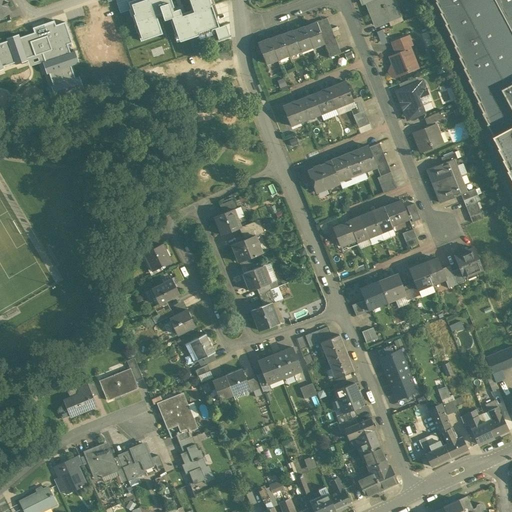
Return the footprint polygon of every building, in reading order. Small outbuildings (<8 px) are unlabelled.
[(0,0),(0,18),(0,17),(9,13),(6,7),(7,2),(3,1),(2,0),(0,0)] [(176,21),(173,13),(168,0),(149,0),(130,6),(134,16),(132,17),(141,42),(160,35),(155,18),(159,16),(162,25),(171,23),(176,21)] [(211,8),(208,0),(188,0),(194,14),(182,18),(179,11),(173,13),(176,21),(171,23),(178,44),(198,37),(197,35),(217,29),(210,9),(211,8)] [(374,0),(367,3),(376,25),(388,20),(398,16),(398,15),(392,0),(374,0)] [(511,83),(511,32),(494,0),(435,0),(436,1),(435,2),(441,12),(440,13),(445,23),(444,24),(450,35),(449,35),(455,46),(454,46),(459,57),(458,57),(464,68),(463,69),(469,79),(468,80),(473,90),(472,91),(478,101),(511,83)] [(511,0),(494,0),(511,32),(511,0)] [(398,16),(388,20),(390,26),(403,21),(401,14),(398,15),(398,16)] [(327,18),(316,22),(318,27),(329,23),(327,18)] [(0,68),(3,68),(3,67),(15,63),(27,59),(27,58),(42,53),(45,61),(44,61),(48,73),(49,73),(53,85),(52,85),(57,97),(83,88),(79,76),(75,78),(71,66),(79,63),(75,51),(70,52),(68,44),(72,43),(65,22),(56,25),(54,20),(33,28),(34,32),(20,37),(19,34),(7,38),(8,41),(0,43),(0,68)] [(316,22),(304,27),(312,46),(324,42),(322,37),(320,32),(318,27),(316,22)] [(329,23),(318,27),(320,32),(331,28),(329,23)] [(304,27),(304,26),(293,31),(300,50),(312,46),(304,27)] [(331,28),(320,32),(322,37),(333,33),(331,28)] [(381,44),(387,42),(382,29),(377,31),(381,44)] [(293,31),(293,30),(281,35),(289,54),(288,54),(289,54),(300,50),(293,31)] [(333,33),(322,37),(324,42),(335,38),(333,33)] [(281,35),(281,34),(270,39),(277,57),(277,58),(288,54),(289,54),(281,35)] [(408,36),(393,42),(397,51),(408,46),(411,45),(408,36)] [(270,39),(269,38),(258,42),(266,63),(266,62),(277,58),(277,57),(270,39)] [(335,38),(324,42),(326,47),(337,43),(335,38)] [(337,43),(326,47),(328,52),(339,48),(337,43)] [(408,46),(397,51),(398,54),(391,57),(395,66),(393,69),(396,74),(398,75),(417,68),(408,46)] [(339,48),(328,52),(330,57),(341,53),(339,48)] [(27,58),(27,59),(30,66),(44,61),(45,61),(42,53),(27,58)] [(415,77),(399,84),(401,89),(418,83),(415,77)] [(346,81),(328,88),(335,108),(353,101),(346,81)] [(401,89),(396,91),(401,103),(403,103),(404,107),(403,109),(405,112),(408,111),(410,116),(412,117),(424,112),(421,105),(431,101),(423,81),(401,89)] [(511,83),(478,101),(477,102),(482,112),(481,113),(487,124),(486,124),(492,136),(493,136),(511,125),(511,83)] [(328,88),(313,94),(321,113),(335,108),(328,88)] [(313,94),(298,100),(306,119),(321,113),(313,94)] [(298,100),(283,106),(290,125),(306,119),(298,100)] [(364,111),(360,100),(353,103),(355,107),(351,109),(353,115),(364,111)] [(364,111),(353,115),(355,121),(366,116),(364,111)] [(441,112),(425,119),(427,125),(444,118),(441,112)] [(366,116),(355,121),(358,128),(369,123),(366,116)] [(435,124),(413,133),(421,152),(443,144),(435,124)] [(511,125),(493,136),(492,136),(491,136),(497,148),(496,148),(502,159),(501,159),(507,170),(506,171),(511,181),(510,182),(511,184),(511,125)] [(379,143),(369,147),(371,153),(381,148),(379,143)] [(368,146),(356,151),(365,173),(377,168),(375,164),(373,158),(371,153),(369,147),(368,146)] [(381,148),(371,153),(373,158),(384,154),(381,148)] [(356,151),(343,156),(352,178),(365,173),(356,151)] [(455,152),(441,157),(443,163),(453,159),(454,159),(457,158),(455,152)] [(384,154),(373,158),(375,164),(386,160),(384,154)] [(352,178),(343,156),(331,160),(340,183),(352,178)] [(443,163),(427,169),(427,170),(434,186),(460,176),(454,159),(453,159),(443,163)] [(320,166),(329,187),(340,183),(331,160),(325,163),(325,164),(320,166)] [(386,160),(375,164),(377,168),(378,170),(388,165),(386,160)] [(329,187),(320,166),(320,165),(314,167),(313,169),(308,171),(311,179),(313,183),(317,192),(329,187)] [(388,165),(378,170),(380,175),(390,171),(388,165)] [(380,175),(377,176),(379,182),(393,177),(390,171),(380,175)] [(460,176),(434,186),(440,202),(440,203),(461,194),(467,192),(466,192),(460,176)] [(393,177),(379,182),(381,188),(395,182),(393,177)] [(395,182),(381,188),(384,193),(397,188),(395,182)] [(475,188),(466,192),(467,192),(461,194),(463,200),(475,196),(477,195),(475,188)] [(475,196),(463,200),(466,206),(477,201),(475,196)] [(233,199),(220,204),(223,213),(231,209),(231,210),(237,208),(233,199)] [(402,200),(384,207),(391,225),(409,219),(402,200)] [(477,201),(466,206),(468,211),(479,207),(477,201)] [(414,203),(406,206),(413,222),(420,219),(414,203)] [(384,207),(372,211),(381,232),(392,227),(391,225),(384,207)] [(479,207),(468,211),(470,217),(481,212),(479,207)] [(223,213),(214,216),(221,235),(238,228),(231,210),(231,209),(223,213)] [(372,211),(361,216),(369,237),(381,232),(372,211)] [(481,212),(470,217),(472,222),(484,218),(481,212)] [(361,216),(349,221),(357,241),(369,237),(361,216)] [(336,218),(319,225),(321,230),(338,223),(336,218)] [(259,220),(252,222),(254,229),(261,226),(259,220)] [(357,241),(349,221),(333,227),(337,239),(340,246),(347,243),(349,247),(358,244),(357,241)] [(252,222),(240,227),(242,234),(254,229),(252,222)] [(261,226),(254,229),(257,235),(264,232),(261,226)] [(337,239),(333,227),(329,229),(333,240),(337,239)] [(254,229),(242,234),(245,239),(255,235),(255,236),(257,235),(254,229)] [(413,229),(402,233),(405,241),(416,237),(413,229)] [(153,248),(146,232),(144,233),(139,244),(143,253),(146,251),(153,248)] [(245,239),(232,244),(239,262),(250,258),(262,253),(255,236),(255,235),(245,239)] [(416,237),(405,241),(408,247),(419,243),(416,237)] [(153,248),(146,251),(155,269),(161,267),(161,268),(165,266),(164,266),(171,262),(162,243),(153,248)] [(467,248),(461,250),(462,252),(454,256),(459,268),(463,277),(482,269),(474,248),(468,250),(467,248)] [(250,258),(239,262),(241,267),(252,263),(250,258)] [(430,261),(428,262),(427,262),(424,263),(432,284),(445,279),(441,269),(437,258),(436,259),(435,258),(431,260),(430,261)] [(424,263),(418,266),(416,265),(412,267),(411,268),(409,269),(414,280),(418,289),(432,284),(424,263)] [(365,264),(354,269),(356,274),(367,270),(365,264)] [(263,265),(244,273),(250,291),(257,288),(268,284),(270,283),(263,265)] [(450,266),(441,269),(445,279),(448,288),(457,284),(452,271),(450,266)] [(452,271),(457,284),(465,281),(463,277),(459,268),(452,271)] [(398,274),(379,281),(388,303),(406,296),(403,287),(398,274)] [(172,278),(151,288),(159,304),(160,304),(167,301),(180,294),(172,278)] [(418,289),(414,280),(408,283),(409,284),(414,297),(421,295),(418,289)] [(379,281),(360,289),(365,299),(365,300),(369,311),(388,303),(379,281)] [(268,284),(257,288),(259,294),(270,289),(268,284)] [(409,284),(403,287),(406,296),(407,300),(414,297),(409,284)] [(270,289),(259,294),(264,306),(268,304),(268,305),(275,302),(270,289)] [(365,300),(359,302),(363,313),(369,311),(365,300)] [(167,301),(160,304),(159,304),(154,306),(158,314),(170,308),(167,301)] [(268,305),(276,324),(283,321),(276,302),(275,302),(268,305)] [(359,302),(352,305),(356,316),(363,313),(359,302)] [(264,306),(252,311),(259,330),(276,324),(268,305),(268,304),(264,306)] [(170,308),(158,314),(161,320),(173,314),(170,308)] [(187,310),(169,319),(177,334),(195,326),(187,310)] [(332,337),(328,326),(317,331),(321,342),(332,337)] [(373,327),(362,332),(366,343),(377,338),(373,327)] [(316,331),(305,335),(310,347),(321,342),(317,331),(316,331)] [(206,334),(185,344),(194,362),(198,360),(212,353),(215,352),(206,334)] [(321,342),(335,377),(353,370),(339,335),(332,337),(321,342)] [(303,336),(297,339),(301,348),(306,346),(303,336)] [(511,346),(486,357),(492,374),(501,370),(511,366),(511,346)] [(292,348),(273,355),(282,377),(301,370),(292,348)] [(400,350),(381,358),(397,399),(416,391),(400,350)] [(212,353),(198,360),(202,367),(207,364),(215,360),(212,353)] [(282,377),(273,355),(258,361),(263,373),(268,383),(282,377)] [(134,357),(127,360),(130,368),(135,381),(143,378),(134,357)] [(447,363),(443,365),(447,377),(452,375),(447,363)] [(202,367),(195,370),(198,376),(210,371),(207,364),(202,367)] [(130,368),(99,381),(107,400),(138,388),(135,381),(130,368)] [(250,389),(242,369),(225,375),(233,395),(250,389)] [(501,370),(492,374),(494,377),(496,382),(505,378),(501,370)] [(268,383),(263,373),(256,375),(263,392),(270,389),(268,383)] [(225,375),(207,382),(211,391),(215,389),(220,401),(233,395),(225,375)] [(494,377),(488,380),(492,391),(498,389),(496,382),(494,377)] [(255,378),(249,380),(253,391),(260,389),(255,378)] [(93,381),(87,383),(93,396),(98,394),(93,381)] [(332,385),(334,391),(345,386),(343,381),(332,385)] [(87,383),(78,387),(78,388),(76,395),(70,397),(63,400),(65,405),(69,415),(70,416),(97,405),(93,396),(87,383)] [(312,383),(300,388),(304,399),(317,394),(312,383)] [(345,386),(334,391),(343,413),(363,405),(354,383),(345,386)] [(442,399),(452,395),(449,385),(438,389),(442,399)] [(78,388),(78,387),(68,391),(70,397),(76,395),(78,388)] [(181,393),(172,397),(173,398),(164,402),(159,404),(164,417),(163,418),(167,428),(177,424),(180,432),(189,428),(190,431),(198,428),(193,417),(188,405),(186,405),(181,393)] [(164,402),(161,395),(151,400),(154,406),(159,404),(164,402)] [(452,395),(442,399),(444,404),(455,400),(452,395)] [(455,400),(457,406),(464,402),(462,397),(455,400)] [(444,404),(443,405),(447,414),(458,410),(457,406),(455,400),(444,404)] [(495,400),(485,405),(488,411),(498,407),(495,400)] [(194,402),(188,405),(193,417),(199,414),(194,402)] [(65,405),(60,407),(59,410),(62,418),(69,415),(65,405)] [(442,405),(430,410),(439,433),(442,432),(451,427),(442,405)] [(488,411),(492,419),(487,422),(493,437),(509,430),(498,407),(488,411)] [(478,409),(465,414),(465,415),(469,424),(471,429),(481,424),(476,413),(479,412),(478,409)] [(355,411),(344,415),(347,421),(355,417),(357,417),(355,411)] [(415,419),(417,423),(428,419),(431,418),(429,413),(415,419)] [(344,415),(337,418),(339,424),(342,423),(347,421),(344,415)] [(469,424),(465,415),(460,417),(464,426),(469,424)] [(347,421),(342,423),(344,428),(357,423),(355,417),(347,421)] [(357,423),(344,428),(345,429),(347,428),(348,432),(350,438),(348,438),(349,439),(353,438),(353,437),(373,429),(373,430),(374,430),(374,429),(375,429),(370,418),(357,423)] [(428,419),(417,423),(422,438),(433,433),(428,419)] [(481,424),(471,429),(478,444),(493,437),(487,422),(481,424)] [(339,424),(338,424),(341,432),(345,433),(348,432),(347,428),(345,429),(344,428),(342,423),(339,424)] [(451,427),(442,432),(447,443),(456,439),(451,427)] [(189,428),(180,432),(181,433),(176,435),(179,442),(192,437),(190,431),(189,428)] [(373,429),(353,437),(353,438),(360,453),(362,452),(379,445),(373,430),(373,429)] [(422,438),(418,440),(425,454),(441,446),(435,432),(433,433),(422,438)] [(447,443),(444,445),(450,457),(468,449),(462,436),(447,443)] [(192,437),(179,442),(182,450),(195,444),(192,437)] [(107,443),(97,447),(98,448),(85,453),(91,468),(95,467),(99,477),(117,470),(117,469),(113,458),(107,443)] [(132,451),(141,475),(146,473),(145,469),(153,466),(153,465),(150,458),(144,443),(131,449),(132,451)] [(195,444),(182,450),(187,462),(182,465),(186,474),(189,473),(194,484),(204,480),(205,483),(214,479),(209,465),(205,467),(201,458),(203,457),(200,450),(198,451),(195,444)] [(379,445),(362,452),(371,474),(388,466),(379,445)] [(425,454),(431,466),(450,457),(444,445),(441,446),(425,454)] [(141,475),(132,451),(123,454),(128,465),(123,467),(128,480),(137,476),(141,475)] [(128,465),(123,454),(118,456),(123,467),(128,465)] [(158,455),(150,458),(153,465),(156,464),(157,469),(163,467),(158,455)] [(80,456),(74,459),(79,470),(85,467),(80,456)] [(118,456),(113,458),(117,469),(123,467),(118,456)] [(309,472),(314,470),(318,468),(313,457),(304,461),(309,472)] [(74,459),(55,467),(60,478),(65,489),(65,488),(74,484),(76,489),(79,487),(80,488),(82,487),(82,486),(85,484),(79,470),(74,459)] [(350,462),(345,464),(351,478),(356,476),(350,462)] [(371,474),(358,480),(365,496),(398,481),(390,465),(388,466),(371,474)] [(117,469),(117,470),(122,482),(128,480),(123,467),(117,469)] [(302,474),(295,477),(302,494),(309,491),(302,474)] [(137,476),(128,480),(130,485),(139,482),(137,476)] [(338,477),(330,481),(335,492),(344,488),(344,489),(346,488),(343,483),(341,484),(338,477)] [(60,478),(55,481),(60,491),(65,489),(60,478)] [(280,483),(270,487),(273,494),(282,490),(280,483)] [(74,484),(65,488),(65,489),(66,493),(76,489),(74,484)] [(48,487),(20,501),(26,511),(25,511),(38,511),(56,503),(48,487)] [(270,487),(260,492),(267,509),(274,506),(277,505),(273,494),(270,487)] [(325,487),(319,490),(322,496),(328,493),(325,487)] [(335,492),(329,495),(336,510),(351,503),(344,489),(344,488),(335,492)] [(322,496),(311,501),(315,511),(331,511),(336,510),(329,495),(328,493),(322,496)] [(234,500),(241,503),(243,498),(237,495),(234,500)] [(473,508),(467,495),(459,499),(464,511),(484,511),(483,509),(484,506),(483,504),(480,503),(477,504),(476,507),(473,508)] [(294,511),(290,499),(281,503),(284,511),(294,511)] [(464,511),(459,499),(443,507),(443,508),(445,511),(464,511)]
